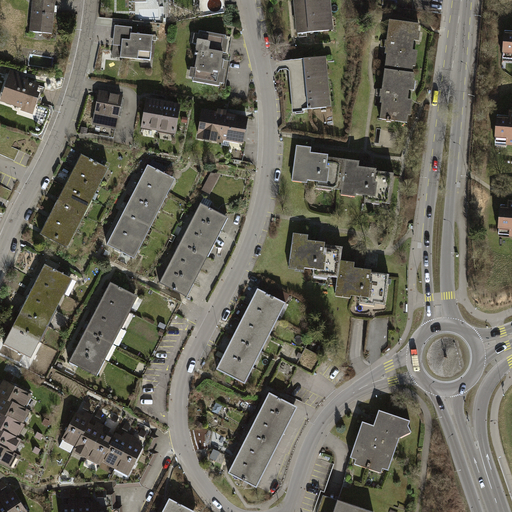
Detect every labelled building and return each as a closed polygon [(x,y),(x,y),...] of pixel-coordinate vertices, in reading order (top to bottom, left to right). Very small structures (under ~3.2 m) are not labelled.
[(33,0),(30,30),(52,32),(55,0),(33,0)] [(293,0),(294,5),(296,33),(334,29),(331,0),(293,0)] [(419,24),(391,20),(387,41),(383,40),(382,45),(381,47),(386,47),(385,53),(387,54),(385,68),(412,73),(413,65),(416,65),(419,50),(413,49),(414,40),(419,40),(420,32),(418,31),(419,24)] [(114,27),(111,57),(149,60),(152,36),(130,34),(131,28),(114,27)] [(194,68),(190,67),(189,77),(193,77),(192,81),(219,86),(218,88),(225,89),(231,57),(231,53),(229,53),(232,37),(199,31),(198,35),(194,34),(193,43),(196,44),(194,55),(196,55),(194,68)] [(511,32),(506,32),(503,60),(511,60),(511,32)] [(305,75),(308,108),(331,106),(326,57),(303,59),(305,75)] [(308,108),(303,59),(288,61),(293,113),(304,112),(304,109),(308,108)] [(379,118),(407,122),(408,116),(411,116),(414,99),(408,98),(410,89),(414,90),(416,80),(413,80),(414,73),(412,73),(385,68),(381,90),(377,89),(377,94),(376,96),(381,97),(380,102),(382,103),(379,118)] [(21,73),(11,70),(1,100),(21,107),(21,110),(33,114),(43,84),(20,76),(21,73)] [(124,95),(100,90),(93,124),(117,129),(124,95)] [(157,100),(146,98),(141,128),(158,132),(164,102),(157,100)] [(175,135),(181,105),(172,103),(164,102),(158,132),(175,135)] [(218,109),(218,111),(202,108),(197,138),(223,143),(224,140),(244,144),(249,117),(227,113),(227,110),(218,109)] [(497,116),(495,145),(511,145),(511,112),(510,117),(497,116)] [(311,147),(296,145),(291,182),(307,184),(308,180),(317,181),(316,188),(331,191),(332,188),(342,189),(341,195),(355,197),(356,194),(365,195),(364,202),(380,204),(381,203),(390,204),(394,174),(376,171),(376,169),(372,168),(359,166),(360,162),(327,157),(328,155),(323,154),(310,152),(311,147)] [(109,167),(82,153),(74,168),(66,184),(58,200),(50,216),(41,232),(40,234),(68,248),(109,167)] [(175,179),(148,165),(141,179),(133,195),(125,211),(117,227),(109,243),(108,245),(135,258),(175,179)] [(220,174),(211,172),(202,189),(211,193),(220,174)] [(508,210),(501,209),(498,234),(511,235),(511,199),(509,200),(508,210)] [(227,218),(201,205),(195,215),(188,228),(181,242),(175,254),(168,268),(161,280),(160,283),(186,297),(227,218)] [(308,236),(293,233),(289,269),(304,271),(304,268),(313,269),(312,277),(328,279),(328,277),(338,278),(341,261),(343,247),(325,244),(325,243),(320,242),(308,240),(308,236)] [(384,303),(388,275),(370,273),(371,271),(366,271),(353,269),(354,263),(341,261),(338,278),(335,297),(351,299),(352,296),(362,297),(361,303),(374,305),(374,301),(384,303)] [(73,278),(45,264),(37,280),(29,295),(21,310),(13,326),(4,343),(32,357),(73,278)] [(139,296),(111,281),(103,297),(95,313),(87,328),(79,344),(71,360),(70,362),(98,376),(139,296)] [(286,306),(260,293),(219,370),(244,384),(286,306)] [(31,396),(4,383),(0,391),(0,396),(1,397),(25,409),(31,396)] [(298,408),(269,394),(264,404),(257,418),(250,432),(244,444),(236,458),(230,470),(228,474),(256,488),(298,408)] [(0,413),(25,425),(31,412),(25,409),(1,397),(0,398),(0,413)] [(92,405),(87,402),(84,408),(89,411),(92,405)] [(105,412),(100,409),(97,416),(101,418),(105,412)] [(410,420),(379,410),(374,425),(363,422),(352,457),(357,458),(355,464),(381,473),(383,467),(388,469),(398,439),(411,432),(408,427),(410,420)] [(79,413),(77,412),(62,439),(76,446),(82,433),(84,434),(90,423),(94,415),(86,411),(84,415),(79,413)] [(0,413),(0,432),(18,441),(25,425),(0,413)] [(76,446),(73,451),(87,458),(105,426),(98,422),(95,426),(92,424),(90,423),(84,434),(82,433),(76,446)] [(126,422),(123,428),(128,430),(131,425),(126,422)] [(110,445),(115,436),(113,435),(109,433),(111,429),(105,426),(87,458),(101,467),(104,463),(112,446),(110,445)] [(0,432),(0,451),(16,459),(24,444),(18,441),(0,432)] [(119,433),(117,432),(115,436),(110,445),(112,446),(104,463),(115,469),(133,436),(125,432),(123,435),(119,433)] [(142,445),(139,443),(140,440),(133,436),(115,469),(129,476),(145,446),(142,445)] [(213,449),(210,459),(223,464),(227,455),(213,449)] [(0,451),(0,465),(11,471),(16,459),(0,451)] [(27,511),(12,490),(6,494),(4,490),(0,492),(0,498),(9,511),(27,511)] [(9,511),(0,498),(0,511),(9,511)] [(64,504),(62,505),(62,511),(78,511),(78,499),(69,499),(69,504),(64,504)] [(93,511),(93,503),(90,503),(85,503),(85,499),(78,499),(78,511),(93,511)] [(197,511),(172,499),(164,511),(197,511)] [(374,511),(375,511),(338,500),(333,511),(374,511)] [(100,506),(100,503),(93,503),(93,511),(107,511),(108,506),(105,506),(100,506)]
